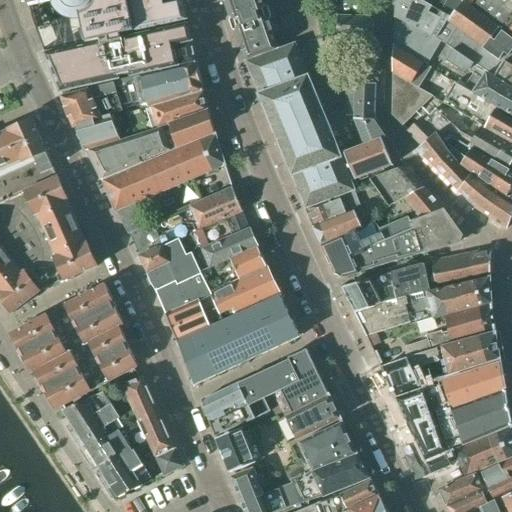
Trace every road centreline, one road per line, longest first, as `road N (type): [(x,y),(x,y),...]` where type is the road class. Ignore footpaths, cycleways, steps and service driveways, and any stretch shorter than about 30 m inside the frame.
road 1 (unclassified): [(422,511),(311,293),(228,90),(205,0)]
road 2 (residential): [(47,104),(219,496)]
road 3 (residential): [(110,511),(0,345)]
